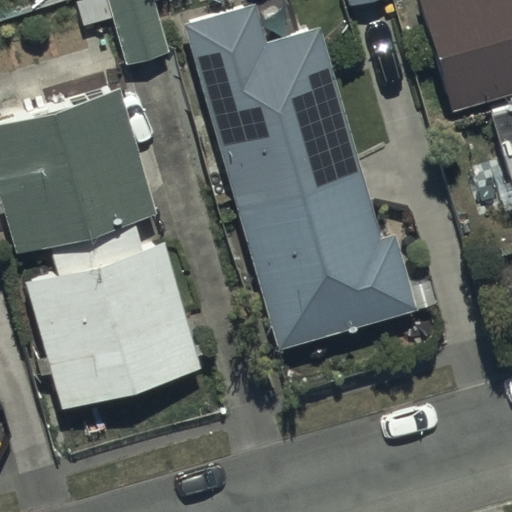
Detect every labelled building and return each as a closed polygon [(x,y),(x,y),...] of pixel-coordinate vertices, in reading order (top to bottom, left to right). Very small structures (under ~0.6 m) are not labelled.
[(77,0),(83,15),(111,7),(123,48),(166,36),(155,0),(77,0)] [(259,24),(253,0),(195,0),(179,5),(273,333),(433,287),(427,268),(409,273),(392,215),(377,219),(317,8),(259,24)] [(511,0),(420,0),(448,93),(503,77),(507,90),(511,88),(511,0)] [(115,69),(0,104),(0,192),(13,236),(46,226),(54,254),(21,263),(57,389),(196,349),(160,223),(137,230),(130,202),(152,196),(115,69)] [(511,93),(490,101),(501,138),(511,175),(511,93)]
